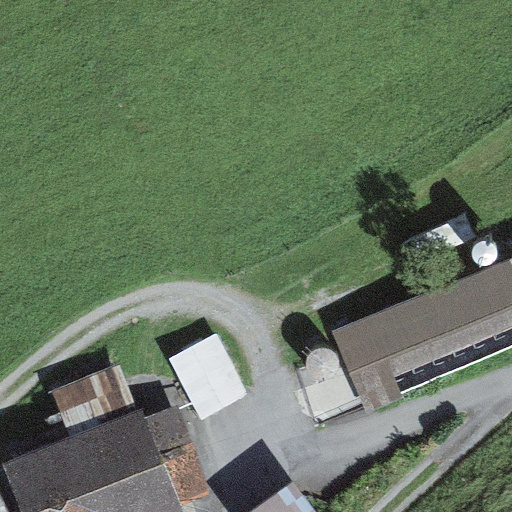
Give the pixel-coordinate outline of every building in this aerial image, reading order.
[(511,251),(346,318),(369,373),(511,315),(511,251)] [(222,321),(180,342),(212,404),(255,383),(222,321)] [(191,511),(155,416),(17,468),(33,511),(191,511)] [(17,511),(0,473),(0,511),(17,511)] [(254,511),(333,511),(300,473),(254,511)]
